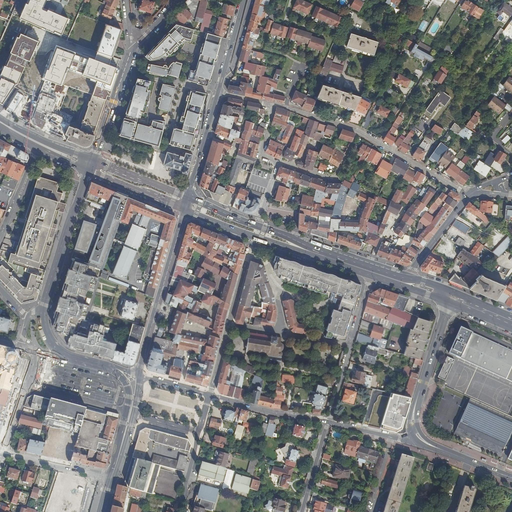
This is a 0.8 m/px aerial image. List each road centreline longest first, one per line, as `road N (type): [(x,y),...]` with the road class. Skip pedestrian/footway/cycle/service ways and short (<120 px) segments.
road 1 (residential): [(272,104),(353,129),(466,193)]
road 2 (secondary): [(87,164),(44,304),(54,346)]
road 3 (secondary): [(139,375),(185,208)]
road 4 (primary): [(409,276),(256,224)]
road 5 (residential): [(371,275),(328,421)]
road 6 (primary): [(254,236),(371,275)]
road 7 (secondary): [(130,50),(87,164)]
road 8 (tertiary): [(209,395),(328,421)]
